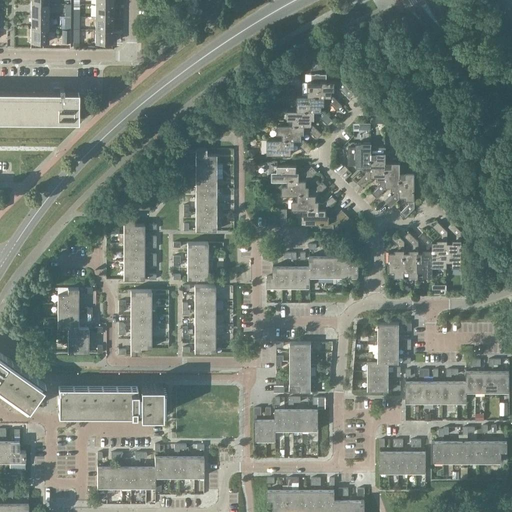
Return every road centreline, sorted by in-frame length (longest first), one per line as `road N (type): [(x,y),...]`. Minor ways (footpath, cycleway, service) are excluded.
road 1 (secondary): [(295,0),(122,119),(54,189),(4,260)]
road 2 (residential): [(256,362),(112,360),(110,304),(97,261)]
road 3 (residential): [(0,55),(131,56),(131,0)]
road 4 (residential): [(374,223),(324,166),(324,142),(365,102)]
road 5 (residential): [(256,321),(256,231),(307,231)]
